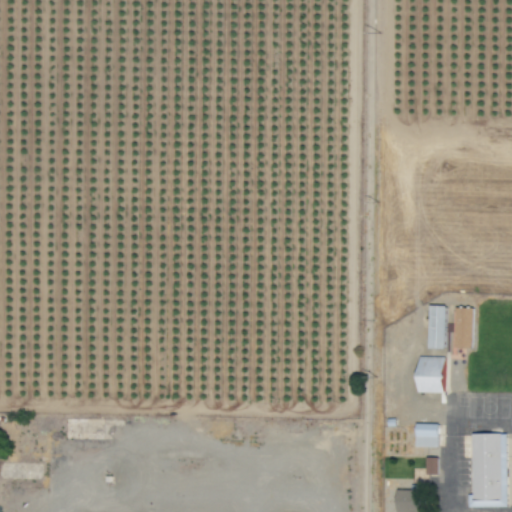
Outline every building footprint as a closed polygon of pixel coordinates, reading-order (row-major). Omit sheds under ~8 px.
[(444,349),(446,306),(429,305),(428,349),(444,349)] [(472,348),(473,308),(452,308),(451,348),(472,348)] [(445,357),(419,357),(418,392),(445,392),(445,357)] [(439,423),(416,423),(416,447),(438,447),(439,423)] [(507,506),(506,433),(472,433),(473,495),(468,495),(468,507),(507,506)] [(438,457),(427,457),(426,474),(438,475),(438,457)] [(397,490),(396,511),(421,511),(422,486),(411,486),(411,490),(397,490)]
